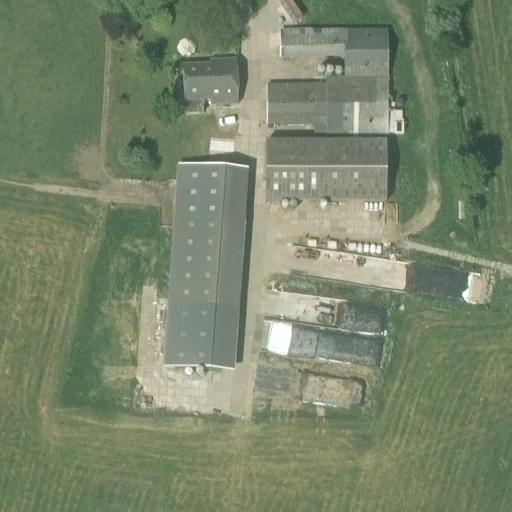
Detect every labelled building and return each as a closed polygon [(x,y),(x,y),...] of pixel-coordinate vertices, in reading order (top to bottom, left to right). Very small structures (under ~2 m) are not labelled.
[(274,0),(289,21),(298,15),(287,0),(274,0)] [(387,137),(386,32),(279,33),(279,60),(344,59),(344,79),(325,79),(326,87),(266,88),(267,127),(313,126),(313,135),(326,134),(326,138),(387,137)] [(238,106),(235,62),(217,63),(217,67),(182,69),(185,116),(203,115),(202,103),(211,103),(212,107),(238,106)] [(170,115),(165,95),(138,102),(143,121),(170,115)] [(236,198),(240,138),(196,134),(191,194),(175,193),(166,309),(238,314),(245,223),(242,223),(244,199),(236,198)] [(266,203),(387,202),(386,142),(266,143),(266,203)] [(288,242),(284,268),(387,282),(390,257),(288,242)] [(208,373),(207,384),(232,387),(233,376),(208,373)]
